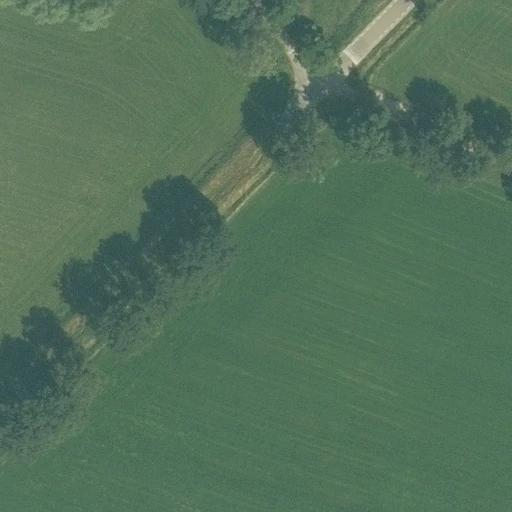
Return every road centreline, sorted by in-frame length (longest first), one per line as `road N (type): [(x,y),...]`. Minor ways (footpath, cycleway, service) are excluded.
road 1 (unclassified): [(0,407),(319,89)]
road 2 (track): [(319,89),(511,171)]
road 3 (unclassified): [(319,89),(404,0)]
